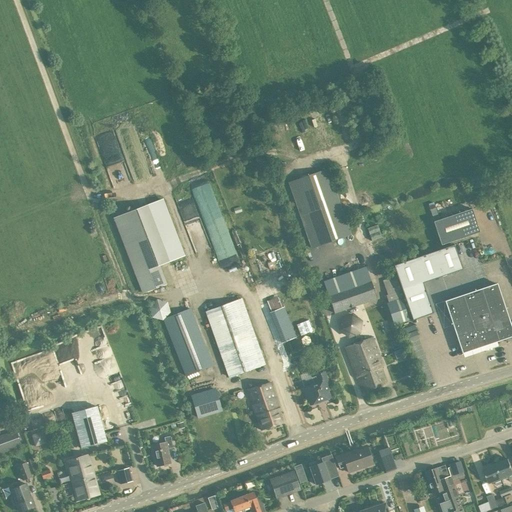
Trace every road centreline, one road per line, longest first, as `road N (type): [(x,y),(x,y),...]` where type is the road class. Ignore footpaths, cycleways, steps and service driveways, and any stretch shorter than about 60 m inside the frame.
road 1 (track): [(325,0),(363,94),(361,131),(341,157),(367,247),(250,297),(300,439)]
road 2 (residential): [(102,511),(511,370)]
road 3 (unclassified): [(284,511),(511,435)]
